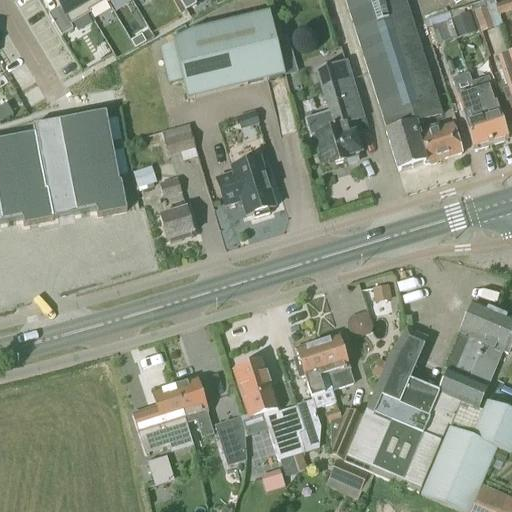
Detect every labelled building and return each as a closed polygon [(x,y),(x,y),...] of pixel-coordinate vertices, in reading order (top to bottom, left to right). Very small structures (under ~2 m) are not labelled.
[(52,0),(59,11),(48,17),(61,39),(72,32),(70,28),(75,25),(89,17),(78,0),(52,0)] [(104,0),(78,0),(89,17),(90,16),(88,14),(105,4),(107,6),(104,0)] [(191,0),(189,0),(180,6),(185,13),(196,7),(191,0)] [(403,0),(344,0),(387,134),(385,134),(398,175),(424,166),(424,168),(460,157),(451,128),(419,138),(415,126),(441,118),(403,0)] [(511,13),(511,1),(495,8),(502,29),(508,27),(504,16),(511,13)] [(477,26),(498,19),(494,7),(473,14),(477,26)] [(457,42),(451,23),(449,15),(428,22),(430,29),(431,29),(436,47),(457,42)] [(284,78),(279,58),(269,16),(190,35),(159,51),(168,87),(182,83),(186,102),(284,78)] [(141,38),(130,44),(135,51),(145,45),(141,38)] [(511,61),(510,56),(498,60),(511,101),(507,103),(511,118),(511,61)] [(328,115),(305,122),(310,140),(315,139),(324,168),(328,167),(329,169),(346,164),(344,160),(346,159),(349,167),(356,164),(354,157),(355,156),(358,151),(353,137),(348,139),(344,127),(347,126),(363,121),(345,65),(335,68),(331,69),(317,73),(316,74),(328,115)] [(488,81),(470,86),(473,94),(489,146),(506,140),(488,81)] [(473,94),(456,99),(456,100),(472,151),(475,150),(476,153),(487,149),(486,147),(489,146),(473,94)] [(7,107),(0,111),(0,125),(13,118),(7,107)] [(58,125),(32,130),(34,138),(45,195),(47,194),(52,222),(95,214),(97,220),(126,214),(121,185),(118,185),(105,116),(58,125)] [(168,160),(181,156),(183,162),(196,158),(194,152),(188,129),(160,136),(168,160)] [(0,226),(22,223),(23,229),(53,223),(52,222),(47,194),(45,195),(34,138),(0,144),(0,226)] [(231,172),(232,177),(216,183),(224,210),(236,206),(242,210),(246,220),(252,218),(253,222),(269,217),(268,213),(274,211),(266,185),(271,184),(266,168),(261,169),(259,163),(231,172)] [(151,170),(133,175),(137,191),(156,186),(151,170)] [(177,181),(158,187),(163,202),(181,197),(177,181)] [(193,236),(185,208),(175,210),(176,213),(159,218),(167,244),(193,236)] [(387,289),(373,292),(375,304),(389,302),(387,289)] [(496,316),(472,306),(459,337),(470,341),(456,373),(469,378),(496,316)] [(507,357),(511,344),(511,322),(496,316),(469,378),(468,382),(487,389),(501,354),(507,357)] [(458,404),(445,399),(438,396),(408,383),(427,341),(405,332),(390,354),(385,365),(379,380),(363,420),(362,419),(344,464),(368,475),(368,476),(418,497),(440,444),(439,444),(446,426),(450,428),(460,405),(458,404)] [(338,340),(317,347),(332,395),(342,392),(353,388),(338,340)] [(298,362),(293,363),(299,381),(304,379),(311,402),(312,404),(295,410),(303,435),(297,437),(302,449),(305,456),(317,452),(319,431),(313,413),(335,405),(332,395),(317,347),(295,353),(298,362)] [(377,362),(371,377),(379,380),(385,365),(377,362)] [(261,365),(234,373),(244,405),(245,405),(250,422),(263,418),(278,464),(278,465),(280,464),(285,479),(297,475),(291,460),(301,457),(305,456),(302,449),(297,437),(303,435),(295,410),(277,416),(271,396),(273,396),(270,386),(268,387),(261,365)] [(448,373),(438,396),(445,399),(458,404),(468,382),(448,373)] [(458,404),(460,405),(477,412),(486,390),(468,382),(458,404)] [(177,390),(173,391),(185,427),(195,423),(201,442),(212,438),(195,384),(187,387),(184,386),(178,388),(177,390)] [(152,398),(157,412),(133,419),(145,457),(168,450),(169,456),(192,449),(185,427),(173,391),(171,392),(168,391),(162,393),(161,395),(152,398)] [(449,431),(420,500),(450,511),(469,511),(496,451),(510,457),(511,452),(511,415),(487,405),(472,440),(449,431)] [(324,417),(328,426),(341,422),(338,412),(324,417)] [(327,458),(337,462),(343,465),(344,464),(362,419),(345,412),(327,458)] [(244,433),(240,420),(214,429),(227,470),(246,464),(244,433)] [(506,456),(496,452),(492,462),(502,466),(506,456)] [(166,459),(146,465),(154,490),(173,483),(166,459)] [(336,463),(328,481),(359,494),(367,477),(336,463)] [(471,511),(511,511),(511,502),(482,489),(471,511)]
